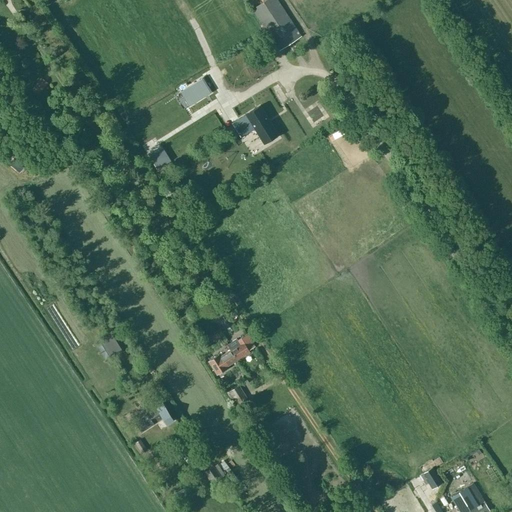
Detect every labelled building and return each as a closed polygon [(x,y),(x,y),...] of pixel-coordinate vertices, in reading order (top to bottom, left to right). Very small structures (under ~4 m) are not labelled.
[(277,0),(266,0),(253,9),(279,50),(300,36),(277,0)] [(271,55),(246,69),(252,80),(276,66),(271,55)] [(44,78),(34,85),(38,90),(48,84),(44,78)] [(296,114),(307,130),(330,116),(323,105),(311,112),(307,106),(296,114)] [(277,135),(259,106),(232,123),(240,136),(253,127),(263,143),(277,135)] [(210,302),(216,311),(220,309),(215,299),(210,302)] [(230,350),(236,360),(249,352),(248,350),(254,346),(246,334),(237,340),(239,344),(230,350)] [(236,360),(230,350),(220,357),(218,355),(208,361),(216,375),(221,372),(227,369),(226,367),(236,360)] [(133,388),(140,401),(148,396),(141,383),(133,388)] [(227,393),(236,408),(248,401),(239,385),(227,393)] [(153,423),(162,418),(166,425),(173,420),(160,399),(144,409),(153,423)] [(137,419),(143,429),(153,423),(144,409),(134,415),(137,419)] [(140,439),(135,442),(141,453),(146,450),(140,439)] [(432,461),(436,466),(443,462),(439,457),(432,461)] [(212,483),(221,477),(214,466),(204,472),(212,483)] [(432,467),(422,473),(431,488),(441,481),(432,467)] [(473,483),(451,496),(460,511),(486,511),(489,510),(473,483)] [(431,504),(435,511),(442,511),(436,501),(431,504)]
